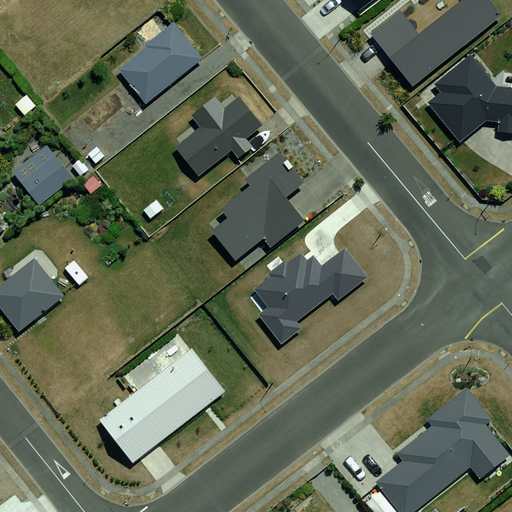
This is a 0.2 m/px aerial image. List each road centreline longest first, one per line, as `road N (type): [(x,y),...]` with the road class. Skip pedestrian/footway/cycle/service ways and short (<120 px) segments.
road 1 (residential): [(185,511),(482,280)]
road 2 (residential): [(249,0),(482,280)]
road 3 (residential): [(0,405),(84,511)]
